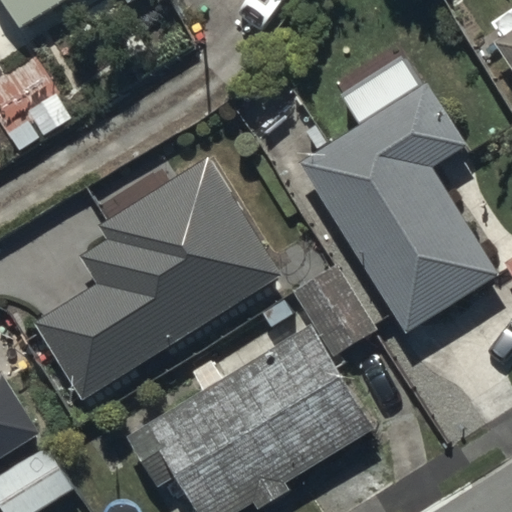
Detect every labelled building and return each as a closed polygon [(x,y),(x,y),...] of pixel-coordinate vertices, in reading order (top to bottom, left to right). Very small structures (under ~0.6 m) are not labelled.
[(5,0),(17,20),(50,0),(5,0)] [(511,40),(497,51),(511,73),(511,40)] [(363,133),(302,171),(412,344),(507,283),(440,179),(474,157),(433,92),(426,97),(393,46),(332,85),(363,133)] [(34,59),(0,79),(0,123),(22,160),(76,126),(34,59)] [(289,267),(212,146),(102,215),(113,231),(86,248),(102,274),(40,313),(91,392),(289,267)] [(340,257),(298,285),(342,350),(383,322),(340,257)] [(189,396),(128,433),(158,484),(175,474),(198,511),(229,511),(254,497),(260,507),(292,488),(286,478),(377,423),(308,309),(219,363),(189,396)] [(0,472),(45,443),(6,382),(0,385),(0,472)] [(50,454),(0,486),(0,507),(3,511),(53,511),(78,496),(50,454)] [(138,511),(130,497),(104,511),(138,511)]
